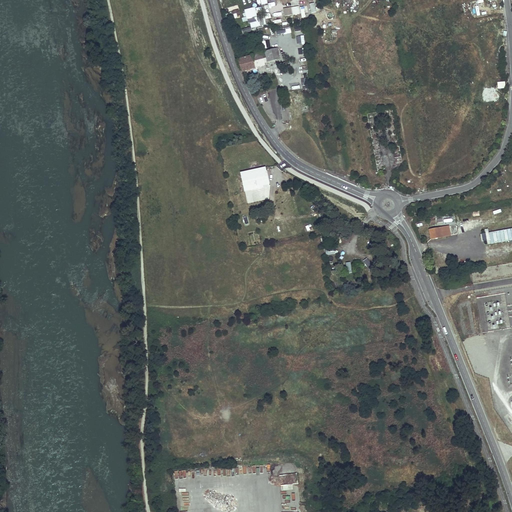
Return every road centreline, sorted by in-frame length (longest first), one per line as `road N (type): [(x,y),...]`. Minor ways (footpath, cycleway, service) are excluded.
road 1 (tertiary): [(511,496),(413,244),(393,213)]
road 2 (tertiary): [(378,199),(297,164),(273,140),(235,72),(213,0)]
road 3 (residential): [(398,201),(474,183),(500,155),(511,120)]
